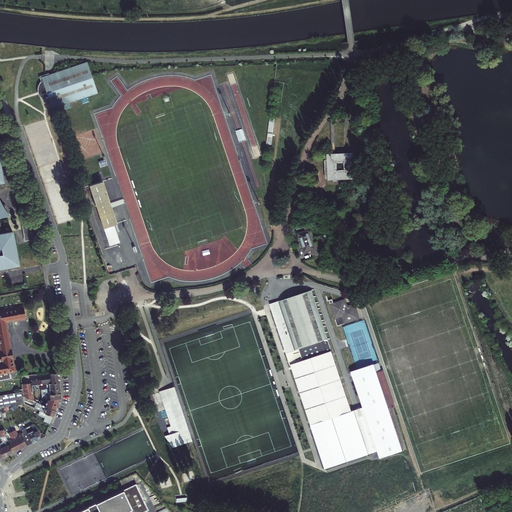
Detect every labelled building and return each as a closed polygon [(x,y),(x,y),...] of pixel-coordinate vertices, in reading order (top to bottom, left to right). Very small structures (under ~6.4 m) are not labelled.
[(96,93),(90,74),(86,62),(49,74),(45,76),(44,74),(38,76),(40,81),(39,82),(37,83),(37,84),(36,85),(39,90),(43,97),(43,99),(44,100),(45,100),(46,101),(48,101),(48,103),(50,108),(96,93)] [(330,131),(333,128),(333,122),(336,122),(336,115),(342,103),(340,101),(333,115),(333,116),(330,117),(330,131)] [(326,154),(326,156),(335,155),(335,157),(343,156),(344,176),(336,177),(336,178),(327,178),(327,180),(354,179),(352,153),(334,154),(333,128),(330,131),(331,154),(326,154)] [(325,178),(327,178),(336,178),(336,177),(344,176),(343,156),(335,157),(335,155),(326,156),(324,156),(325,178)] [(98,182),(85,187),(106,247),(115,243),(109,226),(113,225),(98,182)] [(0,267),(18,264),(12,231),(2,233),(0,224),(0,215),(8,214),(6,212),(4,208),(2,205),(1,205),(0,204),(0,267)] [(305,231),(298,234),(301,243),(304,252),(312,249),(313,252),(312,253),(313,257),(320,254),(321,259),(325,257),(324,253),(322,249),(316,251),(312,239),(308,227),(310,226),(309,223),(302,225),(303,229),(304,228),(305,231)] [(283,306),(272,310),(325,469),(378,452),(381,459),(403,451),(389,409),(377,373),(374,365),(352,373),(364,408),(352,412),(311,292),(282,301),(283,306)] [(349,306),(347,305),(345,300),(331,305),(336,319),(343,317),(345,324),(360,319),(355,305),(349,306)] [(272,310),(283,306),(282,301),(271,305),(272,310)] [(0,348),(1,353),(11,352),(6,322),(20,319),(20,320),(26,319),(24,308),(18,309),(18,308),(4,311),(0,311),(0,348)] [(0,380),(10,378),(9,372),(15,371),(12,357),(2,359),(0,359),(0,380)] [(384,371),(380,372),(377,373),(389,409),(392,408),(395,407),(384,371)] [(40,384),(45,384),(59,382),(59,376),(50,376),(45,377),(45,380),(42,380),(42,379),(32,380),(30,382),(30,384),(22,385),(22,389),(23,391),(23,396),(30,399),(33,401),(32,392),(32,385),(40,384)] [(174,387),(166,390),(183,444),(192,441),(174,387)] [(183,444),(166,390),(159,392),(173,433),(165,436),(172,448),(183,444)] [(0,407),(4,407),(8,406),(16,405),(24,404),(24,400),(23,396),(23,391),(20,392),(0,395),(0,407)] [(61,398),(47,400),(46,403),(41,401),(40,403),(56,410),(61,398)] [(56,410),(40,403),(37,402),(36,405),(41,408),(40,410),(46,413),(53,416),(56,410)] [(53,416),(46,413),(45,418),(43,422),(50,425),(53,416)] [(26,436),(29,444),(37,440),(35,436),(39,435),(37,431),(39,429),(35,424),(25,429),(28,435),(26,436)] [(15,430),(11,432),(19,448),(26,445),(20,433),(17,435),(15,430)] [(9,444),(13,452),(19,448),(11,432),(8,433),(10,438),(7,440),(9,444)] [(1,446),(0,446),(0,456),(1,457),(2,457),(13,452),(9,444),(2,447),(1,446)] [(136,483),(75,511),(145,511),(148,509),(136,483)]
